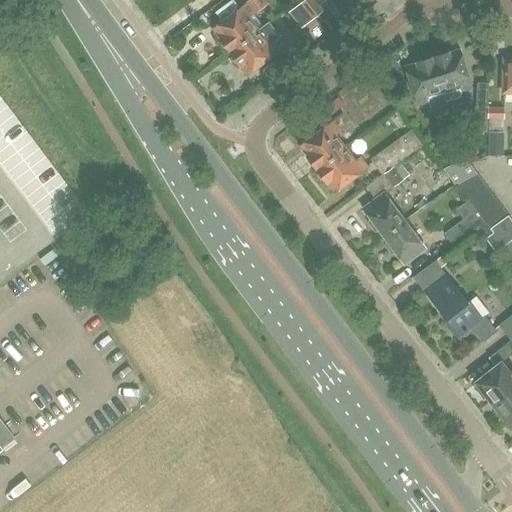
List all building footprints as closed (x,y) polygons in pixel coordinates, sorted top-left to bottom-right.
[(221,21),(213,27),(220,36),(218,37),(220,40),(221,43),(224,48),(227,49),(229,52),(259,29),(265,25),(255,12),(247,2),(239,8),(233,0),(232,0),(215,13),(221,21)] [(311,0),(304,0),(299,4),(312,20),(321,12),(311,0)] [(200,26),(205,27),(212,22),(209,19),(206,20),(202,14),(195,20),(200,26)] [(259,29),(229,52),(230,54),(231,57),(234,62),(237,63),(239,66),(241,65),(248,74),(282,49),(274,38),(278,35),(269,22),(265,25),(259,29)] [(461,92),(473,88),(460,49),(450,53),(449,51),(446,52),(443,51),(437,53),(435,55),(432,56),(448,105),(449,105),(448,101),(459,97),(461,94),(461,92)] [(447,105),(448,105),(432,56),(429,57),(426,56),(421,58),(419,60),(415,61),(416,63),(405,67),(418,105),(429,102),(432,110),(447,105)] [(511,92),(511,58),(504,58),(503,92),(511,92)] [(477,107),(488,107),(489,83),(478,83),(477,107)] [(347,106),(341,98),(328,107),(334,115),(347,106)] [(504,107),(488,107),(488,117),(504,117),(504,107)] [(316,169),(344,148),(335,135),(340,131),(333,120),(300,144),(307,154),(305,155),(308,158),(308,161),(311,165),(314,166),(316,169)] [(504,133),(488,132),(487,156),(503,157),(504,133)] [(382,174),(398,162),(421,146),(411,133),(372,161),(382,174)] [(322,179),(324,180),(326,183),(328,182),(335,191),(368,167),(360,157),(354,161),(344,148),(316,169),(318,171),(318,175),(322,179)] [(457,182),(458,183),(477,173),(465,157),(443,169),(454,184),(457,182)] [(399,162),(382,175),(391,187),(408,174),(399,162)] [(458,183),(466,194),(483,182),(477,173),(458,183)] [(466,194),(470,200),(472,203),(489,190),(483,182),(466,194)] [(472,203),(478,211),(496,199),(489,190),(472,203)] [(383,236),(405,220),(384,192),(363,208),(370,218),(369,223),(374,230),(380,231),(383,236)] [(478,211),(485,220),(502,207),(496,199),(478,211)] [(478,211),(472,203),(470,200),(456,210),(463,219),(444,234),(454,246),(475,230),(486,222),(485,220),(478,211)] [(502,207),(485,220),(486,222),(491,228),(508,216),(502,207)] [(511,220),(508,216),(491,228),(504,245),(511,238),(511,220)] [(404,264),(426,248),(405,220),(383,236),(387,241),(386,246),(391,253),(397,254),(404,264)] [(485,315),(488,312),(476,297),(469,303),(435,260),(411,278),(412,279),(414,277),(441,311),(445,308),(450,315),(444,320),(459,340),(474,328),(484,341),(497,330),(485,315)] [(511,315),(499,326),(510,341),(511,339),(511,315)] [(493,405),(511,390),(511,375),(511,376),(501,363),(476,382),(493,405)] [(511,390),(493,405),(511,427),(511,425),(511,390)] [(0,451),(3,449),(2,447),(14,437),(0,418),(0,451)]
